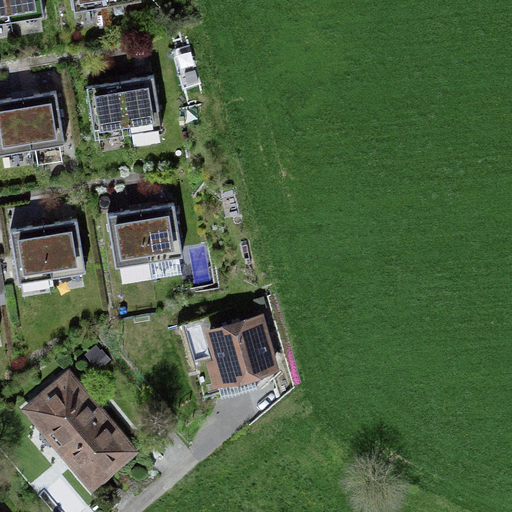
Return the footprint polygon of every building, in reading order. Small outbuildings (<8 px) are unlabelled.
[(7,0),(0,0),(0,20),(10,19),(7,0)] [(41,0),(7,0),(10,19),(44,14),(41,0)] [(107,0),(73,0),(75,8),(108,3),(107,0)] [(154,74),(120,80),(129,131),(162,125),(154,74)] [(120,80),(87,85),(95,136),(129,131),(120,80)] [(65,141),(56,90),(23,95),(31,147),(65,141)] [(0,151),(31,147),(23,95),(0,99),(0,151)] [(183,253),(174,202),(141,207),(149,258),(183,253)] [(149,258),(141,207),(108,213),(116,264),(149,258)] [(85,269),(77,218),(44,223),(52,274),(85,269)] [(52,274),(44,223),(10,228),(19,280),(52,274)] [(260,315),(210,330),(219,359),(226,357),(232,377),(274,365),(260,315)] [(69,375),(30,408),(43,423),(45,421),(70,450),(68,452),(92,481),(131,449),(106,420),(103,422),(87,403),(90,400),(69,375)]
